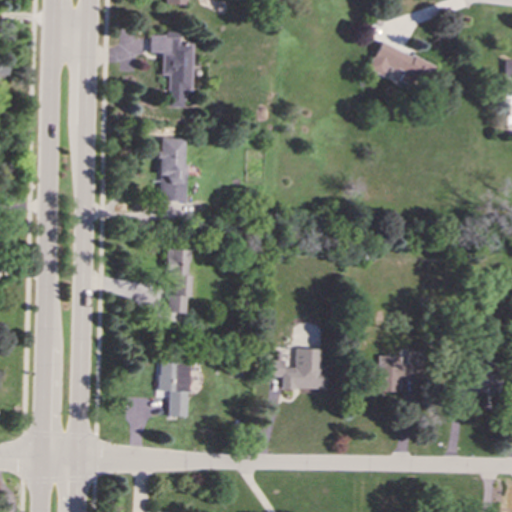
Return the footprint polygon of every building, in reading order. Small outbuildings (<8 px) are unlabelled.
[(190,43),(176,42),(176,31),(161,31),(161,34),(147,34),(147,53),(158,53),(158,75),(166,75),(165,106),(180,106),(181,90),(189,91),(190,43)] [(365,68),(380,75),(382,71),(406,83),(409,79),(422,85),(432,65),(378,40),(365,68)] [(511,60),(503,60),(502,123),(511,123),(511,60)] [(183,140),(157,139),(156,199),(181,200),(183,140)] [(162,274),(172,274),(172,294),(165,294),(164,320),(182,320),(182,296),(187,296),(188,274),(185,274),(186,249),(163,248),(162,274)] [(323,388),(323,368),(318,368),(319,348),(292,347),(291,367),(281,367),(281,359),(266,359),(266,376),(279,376),(278,387),(323,388)] [(373,390),(396,391),(396,379),(417,380),(419,351),(404,350),(403,363),(397,362),(397,356),(375,354),(373,390)] [(490,391),(491,361),(471,360),(471,368),(451,368),(450,390),(490,391)] [(165,416),(184,416),(185,363),(155,362),(155,397),(165,397),(165,416)]
